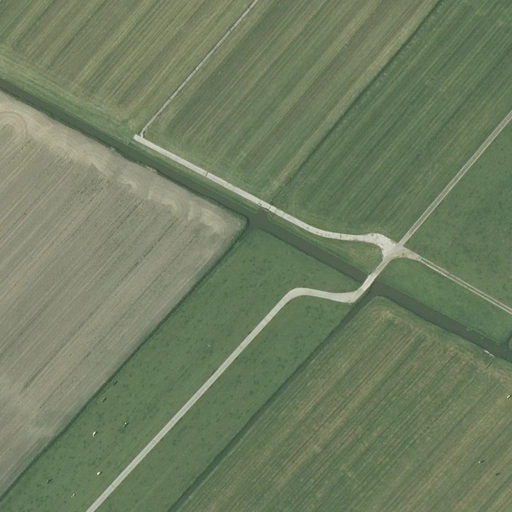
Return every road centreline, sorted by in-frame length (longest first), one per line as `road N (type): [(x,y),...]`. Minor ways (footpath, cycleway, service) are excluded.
road 1 (track): [(87,511),(290,289),(368,281),(511,113)]
road 2 (track): [(511,304),(374,238),(317,232),(137,138),(257,0)]
